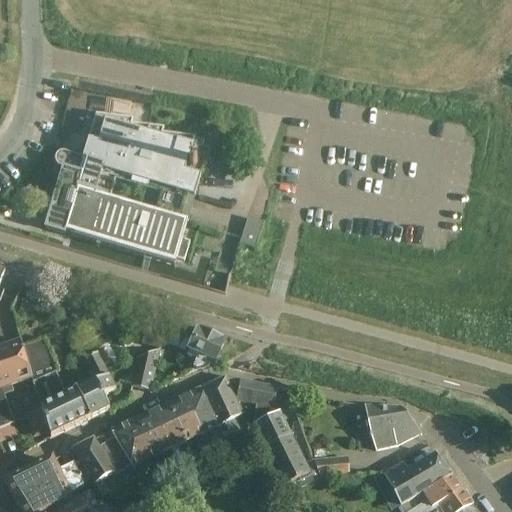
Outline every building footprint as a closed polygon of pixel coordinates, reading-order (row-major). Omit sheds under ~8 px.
[(53,202),(45,230),(64,236),(70,237),(156,263),(174,268),(175,265),(176,260),(176,259),(184,261),(190,242),(182,240),(187,222),(179,220),(186,196),(194,199),(194,198),(200,177),(184,172),(187,160),(194,157),(197,147),(192,146),(194,138),(162,134),(163,129),(131,125),(133,120),(95,115),(86,147),(83,155),(83,158),(65,153),(59,154),(55,159),(56,166),(62,170),(54,197),(53,202)] [(239,245),(255,250),(263,224),(247,219),(239,245)] [(192,369),(196,370),(213,366),(215,364),(224,344),(198,331),(193,341),(167,334),(164,345),(188,352),(186,357),(196,361),(192,369)] [(0,431),(15,426),(4,398),(14,394),(12,388),(32,381),(23,348),(21,340),(0,347),(0,431)] [(44,342),(23,348),(32,381),(41,409),(40,410),(41,412),(49,435),(50,440),(51,439),(71,429),(89,420),(78,392),(66,398),(56,376),(58,375),(44,342)] [(130,389),(151,393),(160,351),(157,351),(136,360),(130,389)] [(94,384),(78,392),(89,420),(90,420),(109,411),(102,397),(115,391),(108,377),(98,354),(84,361),(94,384)] [(227,379),(210,387),(236,443),(237,444),(247,440),(239,423),(245,420),(237,403),(255,408),(253,420),(259,421),(273,414),(276,390),(227,379)] [(201,391),(198,392),(215,430),(218,429),(225,426),(229,435),(220,440),(224,448),(236,443),(210,387),(201,391)] [(198,392),(180,401),(208,456),(224,448),(220,440),(214,442),(210,433),(215,430),(198,392)] [(180,401),(163,409),(182,445),(188,443),(194,456),(189,458),(192,464),(208,456),(180,401)] [(365,408),(375,452),(398,447),(421,435),(402,410),(402,409),(365,408)] [(163,409),(146,417),(166,453),(170,451),(180,470),(192,464),(189,458),(185,460),(178,447),(182,445),(163,409)] [(41,412),(26,418),(33,441),(49,435),(41,412)] [(263,421),(252,426),(265,455),(294,443),(279,413),(272,417),(273,414),(259,421),(263,421)] [(143,418),(132,423),(152,460),(166,453),(146,417),(143,418)] [(111,433),(107,435),(128,469),(131,467),(133,470),(134,470),(133,468),(152,460),(132,423),(111,433)] [(89,444),(73,452),(79,461),(78,462),(86,473),(92,482),(95,486),(96,486),(100,491),(98,492),(101,498),(109,493),(102,482),(111,476),(113,475),(115,477),(128,469),(107,435),(103,437),(107,443),(98,449),(93,442),(89,444)] [(294,443),(265,455),(280,490),(310,476),(294,443)] [(383,476),(403,506),(407,504),(422,495),(451,477),(436,456),(407,473),(402,464),(383,476)] [(350,460),(313,461),(315,479),(350,479),(350,460)] [(50,462),(6,484),(16,500),(14,501),(16,506),(62,484),(86,473),(78,462),(56,474),(50,462)] [(62,484),(16,506),(20,511),(19,511),(58,511),(73,504),(72,504),(67,495),(92,482),(86,473),(62,484)] [(400,508),(402,511),(427,511),(462,491),(451,477),(422,495),(427,502),(412,511),(407,504),(403,506),(400,508)] [(427,511),(462,511),(472,506),(462,491),(427,511)] [(73,504),(58,511),(109,511),(107,507),(99,511),(98,511),(89,496),(88,497),(72,504),(73,504)]
